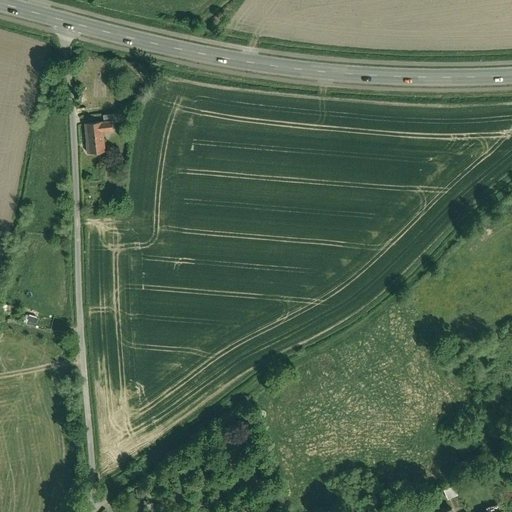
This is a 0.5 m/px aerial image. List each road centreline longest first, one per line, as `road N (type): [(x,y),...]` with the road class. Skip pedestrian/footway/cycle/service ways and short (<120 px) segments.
road 1 (track): [(90,507),(147,474),(251,391),(340,339),(511,187)]
road 2 (residential): [(88,511),(61,20)]
road 3 (primary): [(511,77),(311,72),(61,20)]
